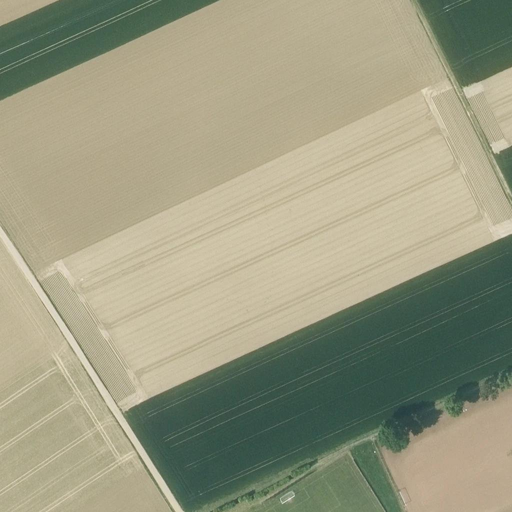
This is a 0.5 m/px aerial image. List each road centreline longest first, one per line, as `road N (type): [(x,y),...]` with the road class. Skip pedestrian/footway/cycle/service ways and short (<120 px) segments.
road 1 (track): [(178,511),(0,218)]
road 2 (track): [(418,0),(511,190)]
